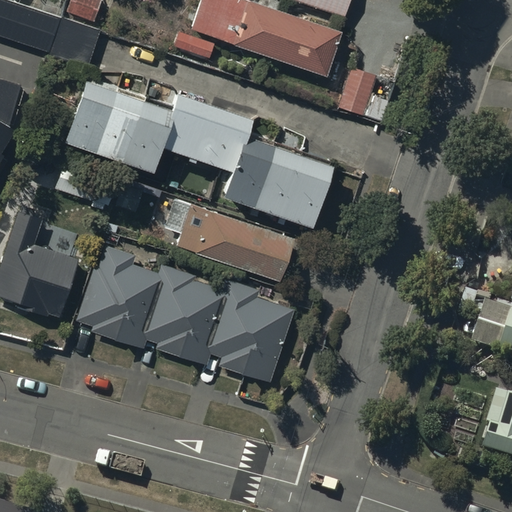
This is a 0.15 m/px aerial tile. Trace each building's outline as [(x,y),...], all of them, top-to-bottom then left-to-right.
[(99,31),(5,0),(0,0),(0,36),(87,66),(99,31)] [(67,0),(65,9),(91,18),(97,0),(67,0)] [(337,25),(263,0),(194,0),(186,23),(177,20),(170,39),(207,52),(214,34),(321,71),(337,25)] [(307,0),(343,11),(346,0),(307,0)] [(374,69),(351,60),(336,101),(359,110),(374,69)] [(167,103),(81,74),(61,135),(149,165),(157,141),(225,164),(216,191),(306,221),(327,158),(240,129),(247,110),(173,85),(167,103)] [(0,110),(0,149),(1,148),(0,147),(0,135),(12,117),(0,110)] [(113,181),(59,161),(50,187),(89,201),(88,205),(102,210),(113,181)] [(292,232),(175,191),(166,216),(180,221),(173,240),(277,276),(292,232)] [(77,251),(33,238),(40,213),(29,210),(32,201),(20,197),(17,206),(14,205),(0,250),(0,298),(44,312),(46,307),(59,311),(77,251)] [(158,270),(131,262),(134,254),(104,244),(98,263),(93,261),(75,317),(92,324),(90,328),(114,337),(112,342),(141,345),(146,337),(156,341),(154,346),(177,354),(176,358),(215,362),(240,370),(239,376),(270,381),(293,307),(256,296),(259,285),(225,275),(222,285),(192,276),(193,272),(160,262),(158,270)] [(511,295),(509,304),(497,300),(495,308),(483,304),(469,345),(496,354),(497,352),(511,356),(511,295)] [(511,390),(495,386),(478,445),(511,455),(511,390)]
